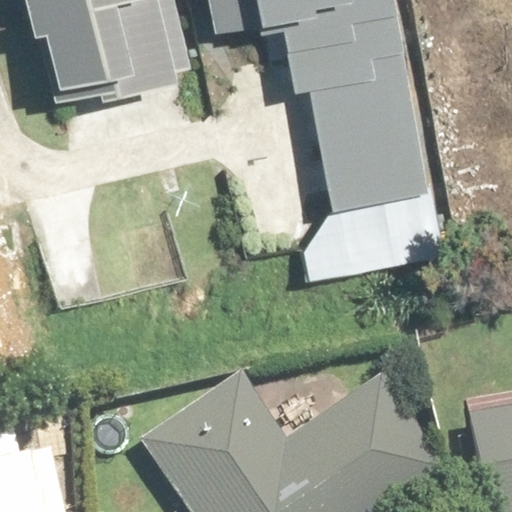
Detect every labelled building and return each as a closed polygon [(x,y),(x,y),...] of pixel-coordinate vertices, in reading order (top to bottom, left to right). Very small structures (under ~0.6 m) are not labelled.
[(29,0),(37,32),(49,29),(67,101),(173,74),(154,0),(29,0)] [(309,229),(305,212),(431,187),(394,0),(208,0),(216,36),(282,23),(290,60),(230,71),(263,238),(309,229)] [(352,511),(361,506),(365,511),(393,511),(445,474),(375,381),(286,447),(237,381),(145,450),(191,511),(352,511)] [(511,511),(511,411),(470,420),(488,511),(511,511)] [(0,511),(62,511),(52,457),(27,462),(19,418),(0,421),(0,511)]
